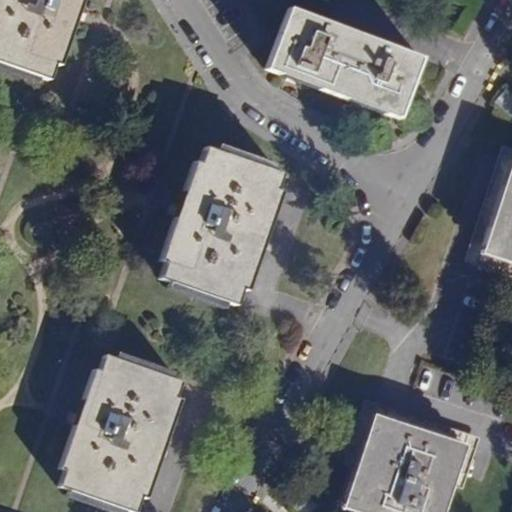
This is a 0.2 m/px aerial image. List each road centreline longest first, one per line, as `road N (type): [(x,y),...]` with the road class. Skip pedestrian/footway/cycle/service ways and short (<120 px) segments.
road 1 (residential): [(224,511),(400,200)]
road 2 (residential): [(400,200),(248,103),(178,0)]
road 3 (residential): [(400,200),(511,18)]
